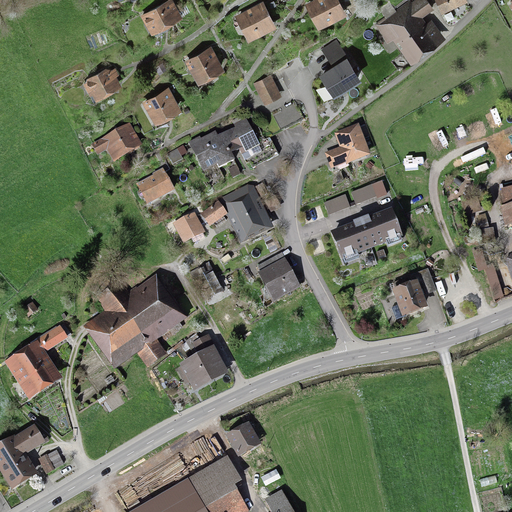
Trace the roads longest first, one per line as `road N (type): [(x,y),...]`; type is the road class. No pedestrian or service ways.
road 1 (secondary): [(31,511),(218,406),(348,359)]
road 2 (residential): [(348,359),(291,223),(293,176),(315,129),(307,96)]
road 3 (track): [(477,511),(441,341)]
road 4 (secondary): [(348,359),(441,341),(511,314)]
